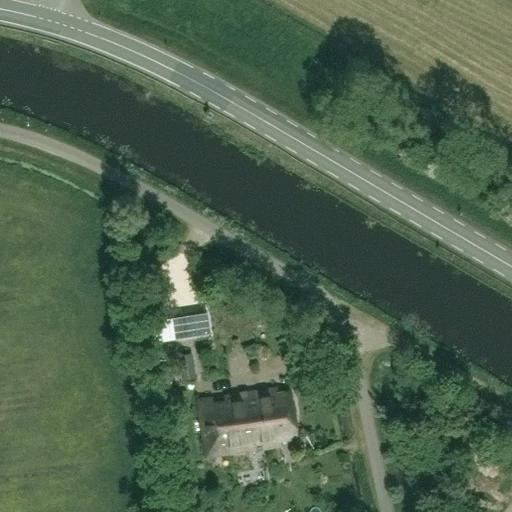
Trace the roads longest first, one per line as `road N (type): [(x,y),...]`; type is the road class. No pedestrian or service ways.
road 1 (unclassified): [(0,129),(96,164),(329,304),(351,340),(385,511)]
road 2 (primary): [(511,266),(161,63),(57,23)]
